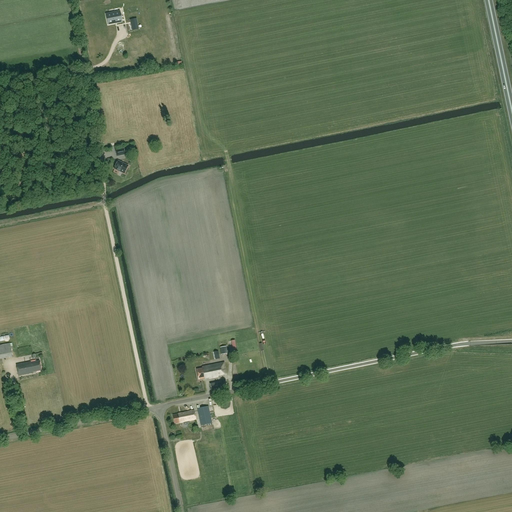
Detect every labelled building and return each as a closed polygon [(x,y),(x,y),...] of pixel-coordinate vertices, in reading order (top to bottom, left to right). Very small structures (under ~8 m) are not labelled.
[(112,14),(107,15),(109,25),(122,22),(120,12),(114,13),(112,13),(112,14)] [(131,20),(125,22),(127,32),(133,31),(131,20)] [(128,166),(118,161),(114,169),(124,174),(128,166)] [(10,343),(0,344),(0,358),(12,356),(10,343)] [(30,362),(16,364),(18,376),(32,373),(32,372),(41,370),(39,361),(30,362)] [(226,374),(224,362),(202,367),(202,368),(197,369),(199,379),(208,377),(209,379),(218,377),(218,375),(226,374)] [(212,423),(208,406),(197,408),(201,425),(212,423)] [(184,412),(173,415),(174,423),(182,422),(196,419),(194,410),(184,412)]
